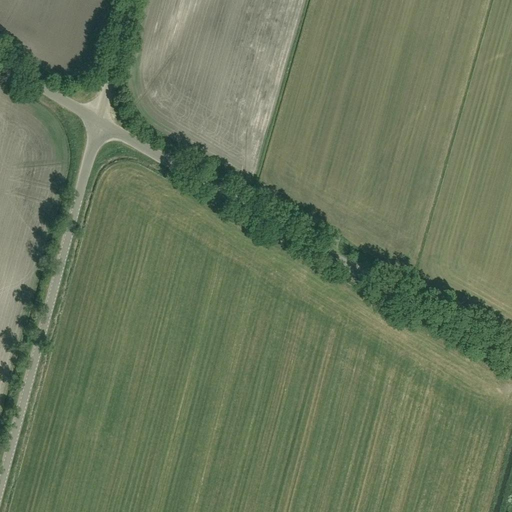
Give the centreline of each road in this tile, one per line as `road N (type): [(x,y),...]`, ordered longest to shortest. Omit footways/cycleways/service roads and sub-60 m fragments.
road 1 (unclassified): [(511,361),(98,121)]
road 2 (unclassified): [(0,487),(98,121)]
